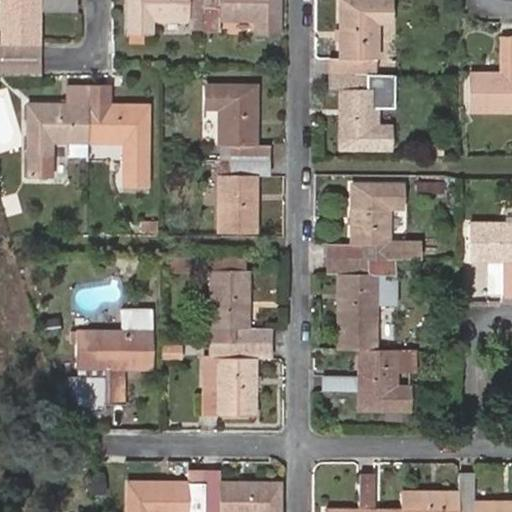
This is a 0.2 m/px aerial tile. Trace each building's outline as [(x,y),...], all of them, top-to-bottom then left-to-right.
[(0,75),(40,77),(40,45),(40,12),(75,12),(74,0),(0,0),(0,46),(0,45),(0,75)] [(218,9),(218,22),(251,22),(251,34),(279,34),(278,0),(126,0),(126,34),(153,34),(153,22),(187,22),(187,9),(202,9),(218,9)] [(390,0),(337,0),(337,57),(326,58),(326,88),(337,88),(337,150),(390,150),(390,124),(377,124),(378,89),(368,89),(368,59),(378,58),(378,23),(391,23),(390,0)] [(217,32),(218,22),(218,9),(202,9),(202,32),(217,32)] [(470,113),(511,112),(511,37),(503,37),(503,72),(470,72),(470,113)] [(256,84),(204,84),(204,111),(217,111),(218,145),(230,146),(230,175),(217,175),(217,233),(255,233),(255,176),(268,176),(269,146),(256,146),(256,84)] [(88,104),(88,86),(67,86),(67,104),(25,104),(25,177),(52,177),(52,144),(68,144),(68,155),(70,158),(88,158),(88,144),(88,104)] [(147,187),(148,104),(108,104),(108,86),(88,86),(88,104),(88,144),(122,144),(122,187),(147,187)] [(440,146),(428,146),(428,155),(440,155),(440,146)] [(355,350),(355,376),(320,376),(321,390),(355,391),(355,410),(408,411),(408,385),(397,384),(397,367),(414,367),(414,350),(397,350),(376,349),(376,274),(392,274),(392,260),(366,259),(366,244),(388,244),(388,210),(401,209),(401,182),(348,182),(348,243),(324,244),(324,259),(325,272),(336,272),(335,350),(355,350)] [(511,203),(492,204),(493,216),(511,215),(511,203)] [(141,221),(141,236),(157,236),(157,222),(141,221)] [(511,221),(470,221),(470,259),(502,259),(502,296),(511,295),(511,221)] [(417,243),(401,244),(402,260),(417,259),(417,243)] [(388,244),(366,244),(366,259),(392,260),(402,260),(401,244),(388,244)] [(188,267),(189,258),(168,257),(167,266),(188,267)] [(216,389),(216,415),(254,415),(255,359),(270,359),(270,329),(247,329),(247,272),(210,272),(210,359),(203,359),(203,389),(216,389)] [(152,367),(152,308),(120,308),(120,331),(71,331),(71,343),(76,343),(76,366),(78,366),(78,380),(69,380),(74,397),(79,397),(79,407),(105,407),(105,403),(125,403),(125,367),(152,367)] [(55,331),(56,319),(43,319),(43,331),(55,331)] [(181,358),(181,349),(167,348),(167,358),(181,358)] [(203,415),(216,415),(216,389),(203,389),(203,415)] [(61,416),(64,430),(65,432),(74,430),(70,414),(61,416)] [(188,482),(125,481),(125,511),(279,511),(279,481),(219,481),(218,470),(188,470),(188,482)] [(511,511),(511,499),(474,500),(473,472),(458,473),(458,489),(401,490),(401,508),(374,509),(373,474),(359,473),(358,508),(325,509),(324,511),(511,511)]
